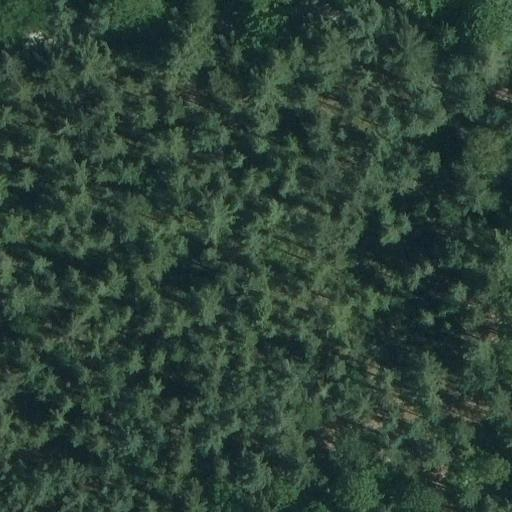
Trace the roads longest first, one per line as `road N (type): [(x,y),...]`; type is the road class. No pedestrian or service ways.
road 1 (track): [(0,38),(479,0)]
road 2 (track): [(389,0),(511,237)]
